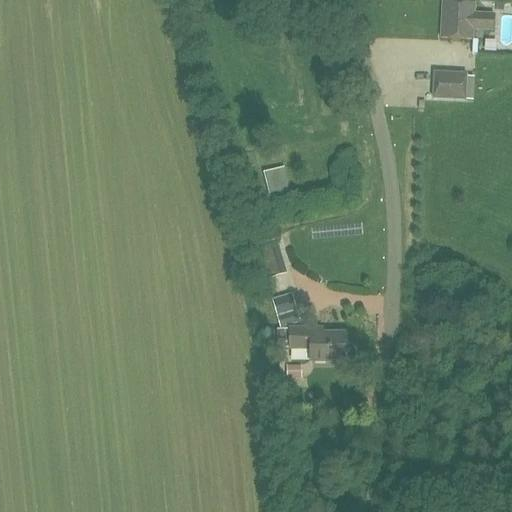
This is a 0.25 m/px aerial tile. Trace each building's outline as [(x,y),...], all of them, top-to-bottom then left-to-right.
[(493,15),(474,14),(474,4),(443,2),(441,39),(472,40),(473,32),(492,33),(493,15)] [(474,78),(466,77),(466,74),(434,73),(433,99),(465,100),(465,91),(473,91),(474,78)] [(283,168),(262,173),(270,202),(290,197),(283,168)] [(276,241),(250,248),(260,282),(286,274),(276,241)] [(276,293),(294,289),(291,275),(273,279),(276,293)] [(300,323),(292,295),(271,301),(280,329),(300,323)] [(343,335),(311,335),(311,330),(290,330),(289,331),(277,331),(277,349),(310,349),(310,361),(343,361),(343,335)] [(301,368),(288,368),(288,378),(301,378),(301,368)]
